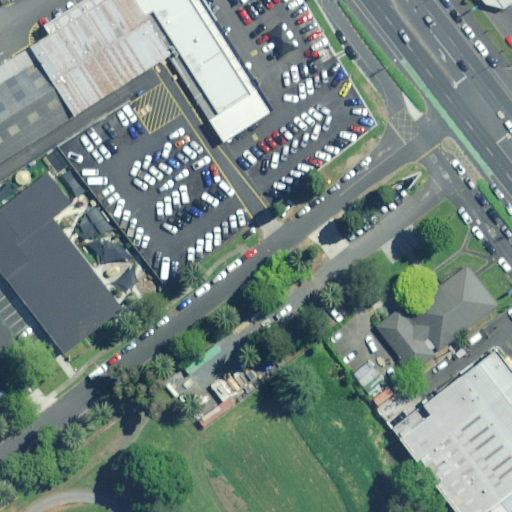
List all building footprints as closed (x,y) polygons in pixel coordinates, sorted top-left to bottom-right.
[(271,109),(202,0),(79,0),(40,25),(46,34),(25,47),(70,116),(166,55),(220,141),(271,109)] [(509,0),(487,0),(494,10),(509,0)] [(0,159),(70,116),(25,47),(0,63),(0,159)] [(145,126),(148,131),(166,120),(149,92),(131,103),(145,126)] [(117,112),(131,135),(145,126),(131,103),(117,112)] [(492,306),(459,263),(375,327),(408,370),(492,306)] [(413,435),(472,511),(490,511),(511,495),(511,370),(501,355),(435,406),(440,414),(413,435)]
